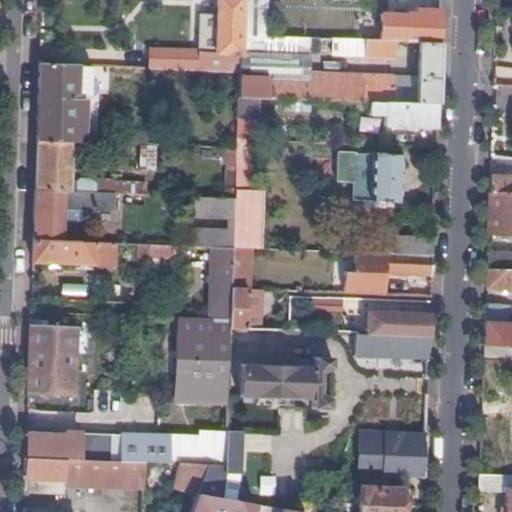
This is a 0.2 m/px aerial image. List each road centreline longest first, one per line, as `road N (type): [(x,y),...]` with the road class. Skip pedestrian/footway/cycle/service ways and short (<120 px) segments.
road 1 (tertiary): [(469,0),(451,511)]
road 2 (residential): [(0,377),(15,0)]
